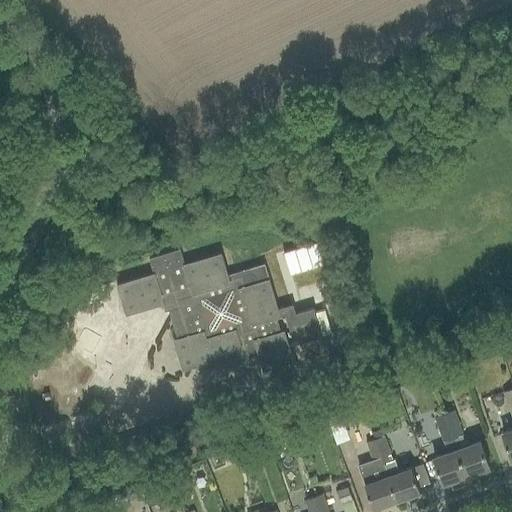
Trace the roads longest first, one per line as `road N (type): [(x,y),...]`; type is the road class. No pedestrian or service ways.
road 1 (unclassified): [(0,295),(55,181),(60,134),(39,58),(0,9)]
road 2 (unclassified): [(31,511),(0,382)]
